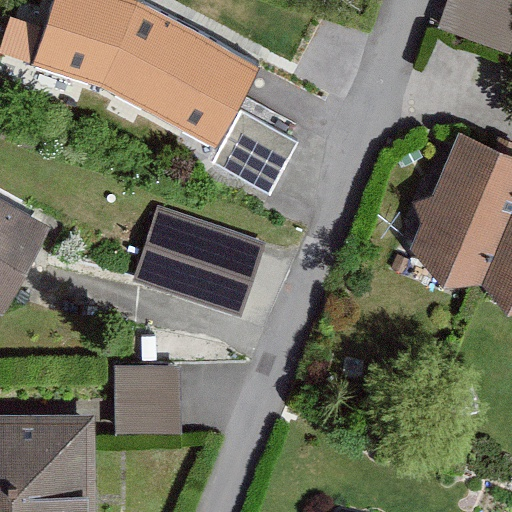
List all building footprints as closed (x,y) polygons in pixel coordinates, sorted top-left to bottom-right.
[(77,0),(76,0),(40,67),(91,94),(97,83),(217,147),(263,61),(148,0),(131,0),(119,23),(77,0)] [(511,0),(453,0),(442,32),(511,57),(511,0)] [(214,164),(270,193),(283,168),(297,142),(240,112),(214,164)] [(424,221),(412,247),(444,287),(483,282),(511,211),(511,154),(459,133),(433,193),(414,200),(424,221)] [(0,199),(0,311),(4,314),(52,227),(0,199)] [(134,281),(242,317),(254,279),(266,243),(158,208),(134,281)] [(511,211),(483,282),(510,315),(511,314),(511,211)] [(115,366),(116,434),(182,433),(181,401),(181,365),(115,366)] [(0,511),(95,511),(95,416),(8,416),(0,416),(0,511)]
